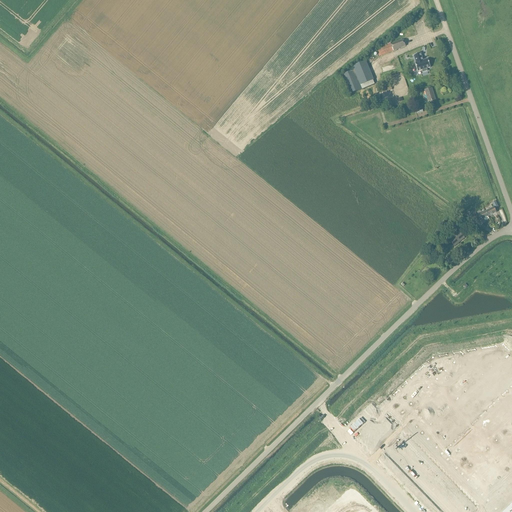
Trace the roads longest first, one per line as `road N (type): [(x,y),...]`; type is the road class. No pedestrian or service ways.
road 1 (unclassified): [(205,511),(449,273),(511,228)]
road 2 (unclassified): [(511,214),(435,0)]
road 3 (tertiary): [(258,511),(312,462),(338,455),(367,465),(413,511)]
